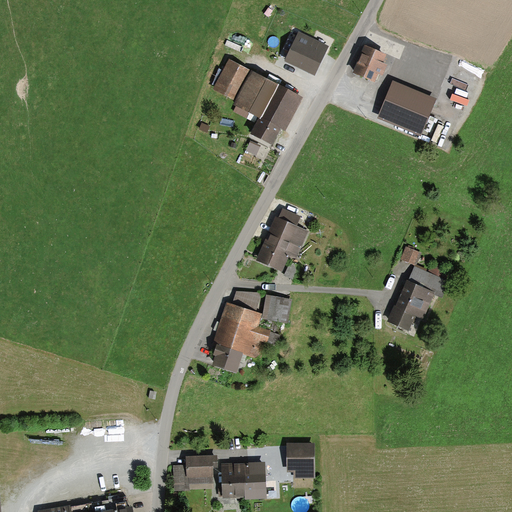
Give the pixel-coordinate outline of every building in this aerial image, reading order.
[(292,43),(281,65),(309,78),(320,57),(292,43)] [(363,48),(352,72),(373,82),(384,58),(363,48)] [(295,99),(229,63),(212,93),(258,118),(249,134),(254,137),(246,151),(253,155),(261,140),(270,145),(295,99)] [(431,100),(390,83),(376,117),(416,134),(431,100)] [(454,95),(451,102),(470,109),(472,103),(454,95)] [(280,210),(256,262),(277,271),(285,254),(292,257),(304,232),(292,227),(297,218),(280,210)] [(405,249),(400,259),(412,266),(418,255),(405,249)] [(289,263),(283,275),(292,279),(297,267),(289,263)] [(412,268),(400,295),(424,306),(430,292),(438,296),(447,276),(431,268),(428,275),(412,268)] [(217,344),(211,364),(233,371),(239,351),(257,356),(264,333),(254,330),(258,316),(250,313),(256,296),(237,290),(231,308),(226,307),(214,343),(217,344)] [(419,318),(424,306),(400,295),(387,323),(403,330),(410,315),(419,318)] [(289,302),(266,297),(262,320),(284,324),(289,302)] [(310,446),(288,446),(288,471),(294,471),(294,478),(311,478),(310,446)] [(172,468),(173,482),(211,479),(210,468),(213,468),(212,459),(185,461),(185,468),(172,468)] [(242,496),(263,495),(262,464),(241,465),(242,496)] [(221,496),(242,496),(241,465),(220,466),(221,496)] [(124,494),(36,510),(36,511),(130,511),(129,503),(125,504),(124,494)]
